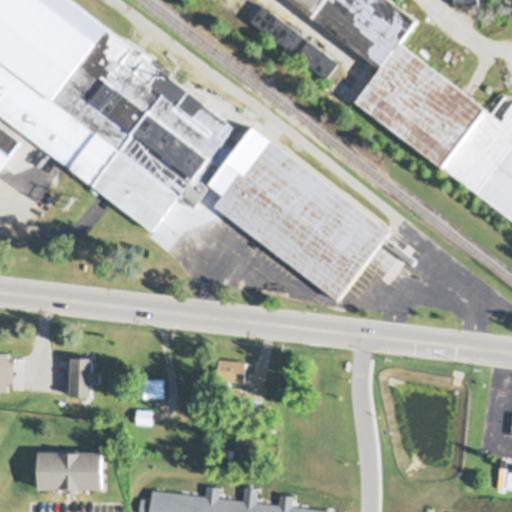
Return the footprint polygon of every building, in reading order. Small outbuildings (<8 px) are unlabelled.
[(0,0),(77,0),(141,49),(143,46),(153,53),(151,55),(206,97),(209,93),(213,96),(214,95),(240,115),(225,134),(235,142),(255,118),(391,223),(339,292),(217,198),(225,186),(214,177),(194,203),(179,191),(153,224),(0,107),(0,120),(20,136),(0,163),(0,0)] [(267,0),(340,56),(328,73),(294,47),(289,54),(283,50),(288,44),(251,16),(263,0),(267,0)] [(511,213),(444,161),(446,159),(358,92),(383,58),(307,0),(405,0),(417,9),(401,32),(405,35),(487,97),(486,99),(493,105),(506,88),(511,92),(511,213)] [(454,0),(479,0),(479,10),(454,9),(454,0)] [(0,346),(10,347),(10,356),(14,356),(14,382),(9,382),(9,386),(8,386),(8,390),(0,390),(0,346)] [(72,359),(72,350),(94,351),(93,368),(98,368),(98,372),(100,372),(100,378),(93,378),(93,389),(71,389),(71,384),(67,384),(68,359),(72,359)] [(247,357),(245,378),(218,376),(221,355),(247,357)] [(165,375),(165,394),(138,394),(138,375),(165,375)] [(224,383),(242,384),(241,402),(222,401),(224,383)] [(338,403),(324,403),(324,422),(338,422),(338,403)] [(139,406),(153,407),(152,420),(138,419),(139,406)] [(129,421),(143,422),(142,434),(129,434),(129,421)] [(40,444),(104,443),(105,481),(77,482),(77,487),(67,488),(67,482),(40,482),(40,444)] [(286,473),(259,469),(256,484),(283,488),(286,473)]
